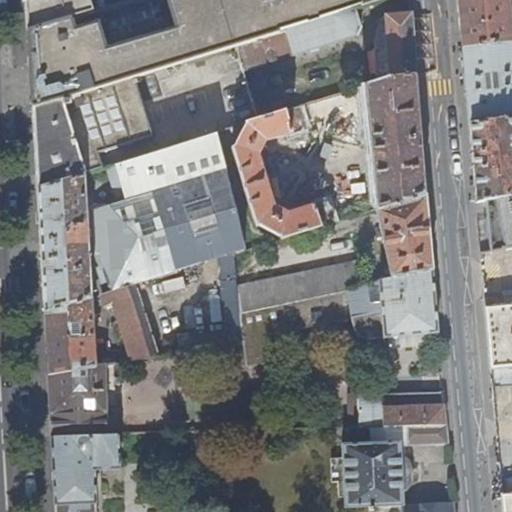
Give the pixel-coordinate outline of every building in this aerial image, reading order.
[(25,0),(26,8),(28,32),(71,19),(94,12),(123,4),(121,0),(25,0)] [(379,0),(135,0),(123,4),(94,12),(98,24),(73,31),(71,19),(28,32),(30,77),(32,108),(135,77),(235,46),(355,8),(379,0)] [(507,0),(457,0),(460,23),(462,46),(511,40),(507,0)] [(362,28),(355,8),(235,46),(243,71),(358,35),(362,28)] [(414,56),(410,14),(385,17),(388,48),(374,50),(378,82),(386,80),(416,75),(414,56)] [(484,200),(511,195),(511,49),(511,40),(462,46),(466,101),(472,171),(475,202),(484,200)] [(386,80),(378,82),(363,87),(367,138),(372,139),(378,210),(425,195),(422,157),(420,129),(416,75),(386,80)] [(151,136),(135,77),(32,108),(35,157),(37,189),(84,175),(102,169),(98,153),(151,136)] [(298,107),(259,120),(247,124),(235,148),(232,149),(256,227),(259,227),(282,239),(328,225),(321,203),(288,213),(275,207),(259,156),(268,141),(299,132),(297,121),(301,120),(298,107)] [(84,175),(37,189),(43,299),(44,312),(91,298),(90,277),(94,276),(93,254),(97,254),(110,292),(102,295),(105,306),(113,303),(131,360),(157,356),(135,285),(218,260),(234,255),(234,253),(244,250),(217,133),(109,167),(119,202),(110,205),(109,204),(94,203),(93,191),(86,189),(84,175)] [(429,244),(425,195),(378,210),(376,210),(391,280),(432,271),(429,244)] [(511,195),(484,200),(489,251),(511,246),(511,195)] [(236,286),(234,255),(218,260),(224,327),(226,345),(242,342),(238,312),(236,286)] [(354,260),(236,286),(238,312),(360,286),(354,260)] [(360,286),(238,312),(242,342),(244,365),(275,361),(270,333),(346,318),(352,335),(358,339),(362,341),(367,342),(387,340),(387,338),(429,333),(437,333),(436,317),(432,271),(391,280),(360,286)] [(91,298),(44,312),(46,354),(48,375),(95,367),(91,298)] [(511,511),(511,304),(484,307),(490,369),(511,366),(511,493),(501,494),(502,511),(511,511)] [(178,335),(181,352),(226,345),(224,327),(178,335)] [(387,338),(387,340),(388,350),(431,345),(429,333),(387,338)] [(95,367),(48,375),(49,407),(50,415),(106,412),(104,365),(95,367)] [(356,392),(356,427),(370,427),(445,424),(443,393),(382,395),(381,391),(356,392)] [(237,394),(240,430),(271,429),(266,394),(237,394)] [(106,412),(50,415),(51,436),(108,435),(106,412)] [(445,424),(370,427),(370,444),(341,444),(344,507),(400,505),(402,505),(401,491),(399,458),(398,442),(403,442),(447,441),(445,424)] [(191,431),(180,431),(179,447),(186,447),(191,443),(191,431)] [(51,436),(51,437),(55,508),(55,511),(94,511),(93,471),(118,470),(118,435),(108,435),(51,436)] [(399,458),(401,491),(405,491),(411,485),(409,463),(405,457),(399,458)] [(402,505),(400,505),(400,511),(437,511),(437,503),(402,505)] [(452,511),(452,503),(437,503),(437,511),(452,511)]
